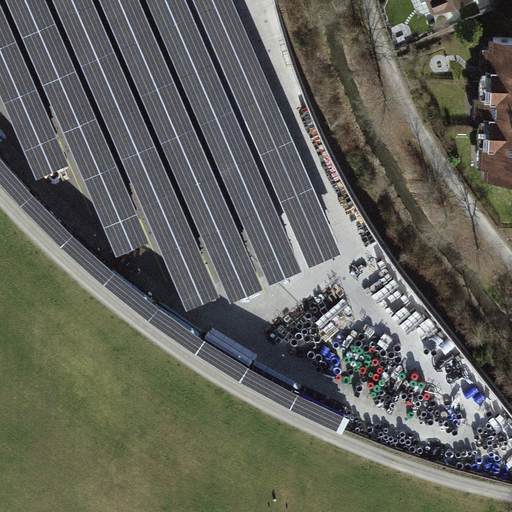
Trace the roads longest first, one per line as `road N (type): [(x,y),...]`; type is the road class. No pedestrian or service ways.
road 1 (track): [(511,502),(337,451),(226,393),(0,211)]
road 2 (track): [(511,257),(420,128),(370,0)]
